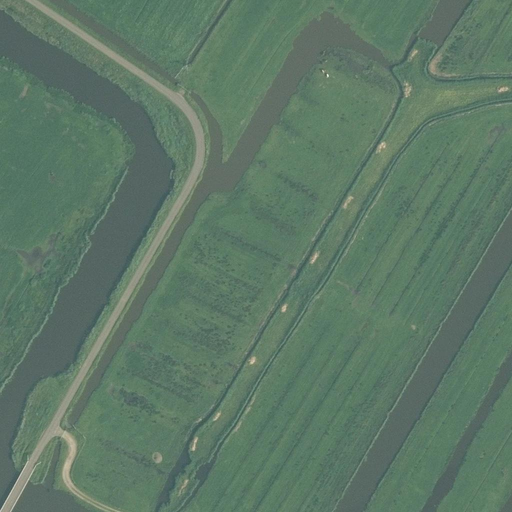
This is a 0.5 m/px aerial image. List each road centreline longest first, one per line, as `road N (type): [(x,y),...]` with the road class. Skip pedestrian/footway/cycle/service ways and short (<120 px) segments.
road 1 (unclassified): [(4,511),(201,157),(201,136),(181,102),(29,0)]
road 2 (track): [(118,511),(81,498),(65,478),(71,445),(52,427)]
